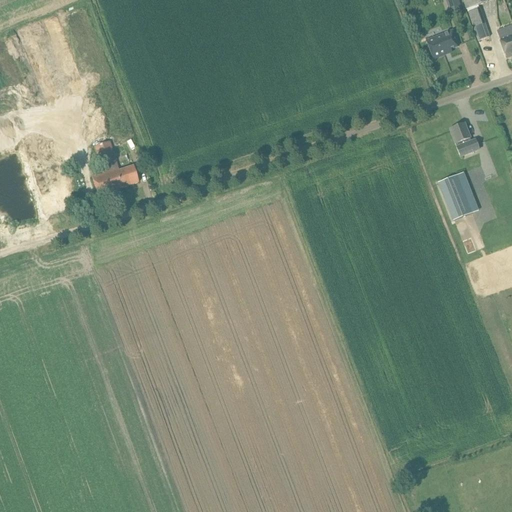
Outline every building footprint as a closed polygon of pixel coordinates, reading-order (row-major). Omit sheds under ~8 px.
[(445,0),(449,13),(462,9),(458,0),(445,0)] [(487,0),(464,0),(467,9),(488,2),(487,0)] [(479,8),(468,12),(478,41),(489,37),(479,8)] [(511,26),(496,32),(502,50),(506,60),(511,57),(511,26)] [(452,31),(426,41),(433,60),(444,55),(443,53),(458,47),(452,31)] [(112,135),(116,145),(133,138),(111,81),(88,89),(107,137),(112,135)] [(52,129),(64,167),(84,160),(73,123),(52,129)] [(464,124),(449,130),(455,145),(456,148),(460,158),(479,150),(475,141),(471,142),(470,139),(464,124)] [(23,141),(21,141),(44,214),(71,205),(48,131),(23,138),(23,141)] [(91,177),(97,196),(138,183),(133,167),(119,171),(109,142),(94,147),(100,164),(106,162),(109,172),(91,177)] [(0,153),(0,227),(34,217),(13,149),(0,153)] [(457,177),(438,184),(453,221),(471,214),(457,177)]
